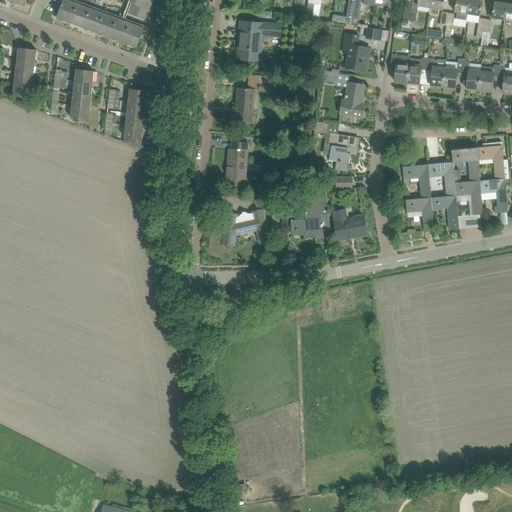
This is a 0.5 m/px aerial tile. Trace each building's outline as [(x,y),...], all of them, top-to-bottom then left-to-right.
[(63,20),(71,23),(78,4),(68,0),(63,0),(57,18),(58,18),(58,16),(64,18),(63,20)] [(132,0),(128,12),(146,19),(150,8),(147,7),(150,0),(132,0)] [(344,16),(343,23),(345,23),(352,24),(353,18),(355,0),(349,0),(347,17),(344,16)] [(355,0),(353,18),(359,19),(361,0),(355,0)] [(383,0),(382,5),(387,6),(386,16),(393,17),(395,0),(383,0)] [(430,7),(431,0),(411,0),(412,2),(406,1),(406,0),(405,0),(403,18),(415,20),(417,5),(430,7)] [(444,0),(431,0),(430,7),(442,10),(444,3),(444,0)] [(466,20),(467,14),(469,0),(456,0),(456,5),(454,12),(457,12),(456,18),(466,20)] [(482,0),(469,0),(467,14),(480,16),(482,0)] [(492,18),(504,20),(507,3),(494,1),(492,18)] [(76,25),(84,27),(91,8),(78,4),(71,23),(72,21),(77,23),(76,25)] [(89,29),(97,32),(104,13),(91,8),(84,27),(84,28),(85,26),(90,28),(89,29)] [(442,12),(440,24),(446,25),(448,13),(442,12)] [(103,34),(110,37),(117,18),(104,13),(97,32),(98,31),(103,33),(103,34)] [(446,25),(445,28),(445,32),(451,33),(454,14),(448,13),(446,25)] [(116,39),(123,42),(130,23),(117,18),(110,37),(111,36),(116,38),(116,39)] [(483,32),(485,19),(479,18),(476,37),(482,38),(483,32)] [(491,20),(485,19),(483,32),(489,33),(491,20)] [(238,59),(248,60),(260,61),(262,34),(280,36),(281,24),(241,21),(238,59)] [(130,23),(123,42),(124,42),(124,41),(129,42),(129,44),(137,47),(144,28),(130,23)] [(365,38),(375,40),(377,28),(368,27),(365,38)] [(427,28),(426,35),(441,38),(443,31),(427,28)] [(346,68),(362,70),(363,70),(362,70),(364,55),(369,56),(370,48),(358,46),(359,36),(345,33),(343,44),(350,45),(346,68)] [(428,38),(415,37),(414,44),(427,45),(428,38)] [(19,47),(18,60),(35,62),(37,49),(19,47)] [(395,81),(407,83),(410,58),(410,56),(392,55),(390,69),(391,69),(391,66),(396,67),(395,81)] [(421,69),(427,70),(428,58),(422,58),(422,59),(410,58),(407,83),(419,84),(421,69)] [(431,85),(443,86),(445,60),(438,59),(438,61),(434,61),(434,59),(428,58),(427,70),(432,70),(431,85)] [(445,60),(443,86),(455,88),(457,76),(457,73),(463,73),(464,62),(464,59),(461,59),(461,62),(458,62),(445,60)] [(18,60),(16,71),(34,73),(35,62),(18,60)] [(467,89),(479,90),(481,72),(469,70),(470,63),(464,62),(463,73),(468,74),(467,89)] [(493,76),(499,77),(500,66),(494,65),(494,68),(481,67),(481,72),(479,90),(491,91),(493,76)] [(503,92),(511,93),(511,68),(506,68),(506,67),(500,66),(499,77),(504,78),(503,92)] [(77,69),(75,81),(93,83),(94,71),(77,69)] [(319,80),(334,82),(338,82),(339,72),(321,69),(319,80)] [(16,71),(15,83),(32,85),(34,73),(16,71)] [(258,90),(275,91),(276,77),(260,75),(258,90)] [(67,80),(55,79),(54,88),(66,89),(67,80)] [(75,81),(74,93),(91,95),(93,83),(75,81)] [(349,82),(348,87),(346,101),(342,100),(340,113),(362,116),(364,104),(361,103),(364,85),(349,82)] [(32,85),(15,83),(13,96),(31,98),(32,85)] [(130,88),(129,101),(146,103),(148,90),(130,88)] [(236,112),(233,112),(232,121),(236,122),(236,123),(238,123),(238,122),(248,123),(249,114),(252,114),(255,89),(238,88),(236,112)] [(74,93),(72,105),(90,107),(91,95),(74,93)] [(129,101),(127,113),(145,115),(146,103),(129,101)] [(90,107),(72,105),(71,117),(89,119),(90,107)] [(127,113),(126,125),(144,127),(145,115),(127,113)] [(315,131),(324,133),(327,133),(329,124),(316,122),(315,131)] [(144,127),(126,125),(124,142),(135,146),(136,138),(142,139),(144,127)] [(331,134),(330,144),(330,145),(332,145),(329,160),(337,161),(336,169),(348,171),(351,153),(346,152),(347,148),(357,149),(359,138),(331,134)] [(226,184),(249,186),(249,185),(244,184),(248,143),(232,141),(231,149),(230,149),(228,167),(227,167),(228,167),(228,174),(227,174),(226,184)] [(494,159),(495,179),(505,178),(509,178),(508,159),(504,160),(502,142),(483,144),(483,147),(477,147),(478,160),(494,159)] [(452,149),(453,162),(469,161),(470,181),(480,181),(480,180),(478,160),(477,147),(452,149)] [(453,162),(428,164),(429,177),(444,175),(446,196),(456,195),(455,183),(453,162)] [(420,178),(422,198),(431,197),(429,177),(428,164),(403,166),(404,179),(420,178)] [(337,187),(352,188),(352,177),(337,176),(337,187)] [(508,212),(505,178),(495,179),(480,180),(480,181),(481,193),(497,192),(498,206),(495,206),(495,213),(508,212)] [(455,183),(456,195),(456,196),(472,194),(473,215),(483,214),(481,193),(480,181),(470,181),(455,183)] [(306,214),(306,218),(306,220),(291,221),(292,233),(293,233),(293,230),(304,229),(305,238),(315,237),(316,243),(324,243),(323,219),(328,219),(326,187),(315,188),(316,199),(313,199),(306,214)] [(446,196),(431,197),(432,210),(448,208),(449,229),(465,228),(464,216),(464,215),(458,216),(456,196),(456,195),(446,196)] [(263,209),(259,211),(253,212),(254,214),(252,214),(249,214),(247,214),(245,215),(243,215),(241,216),(239,217),(237,218),(237,215),(224,213),(223,224),(225,224),(224,228),(225,228),(224,244),(234,245),(235,234),(257,229),(260,243),(270,240),(264,213),(282,209),(282,199),(265,197),(261,198),(263,209)] [(431,197),(422,198),(406,199),(407,212),(423,211),(424,232),(434,231),(433,219),(433,214),(432,210),(431,197)] [(364,215),(353,217),(347,218),(346,209),(334,212),(335,220),(334,221),(338,240),(338,238),(353,235),(354,237),(367,235),(364,215)] [(101,511),(131,511),(132,511),(103,503),(102,507),(101,511)]
